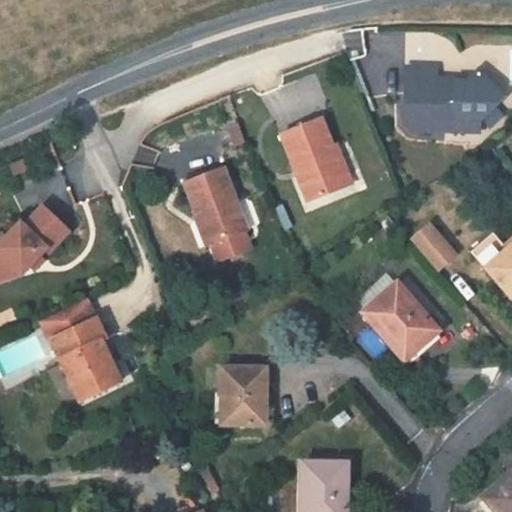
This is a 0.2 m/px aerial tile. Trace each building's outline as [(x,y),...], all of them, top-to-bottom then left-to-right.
[(437,68),(406,67),(404,121),(413,131),(453,131),(479,131),(480,119),(503,98),(478,71),(467,81),(455,81),(455,79),(437,78),(437,68)] [(281,135),(308,202),(345,187),(330,149),(332,147),(321,119),(281,135)] [(332,147),(330,149),(345,187),(351,184),(336,146),(332,147)] [(246,230),(223,169),(184,183),(208,245),(211,244),(243,232),(246,230)] [(45,249),(49,253),(68,232),(42,207),(23,227),(20,224),(7,237),(2,231),(0,232),(0,280),(21,274),(45,249)] [(414,241),(439,270),(455,256),(430,227),(414,241)] [(211,244),(218,261),(249,249),(243,232),(211,244)] [(511,297),(511,245),(507,250),(493,234),(472,253),(511,297)] [(382,288),(386,294),(397,285),(392,280),(382,288)] [(418,348),(437,331),(397,285),(386,294),(363,314),(401,357),(415,346),(418,348)] [(95,318),(50,341),(61,365),(53,369),(59,383),(68,378),(79,401),(120,382),(101,341),(105,339),(95,318)] [(418,348),(415,346),(401,357),(404,360),(418,348)] [(265,369),(221,369),(221,425),(265,425),(265,369)] [(510,469),(511,466),(511,454),(503,462),(510,469)] [(345,511),(346,464),(302,463),(301,511),(345,511)] [(511,511),(511,473),(484,498),(495,511),(511,511)]
